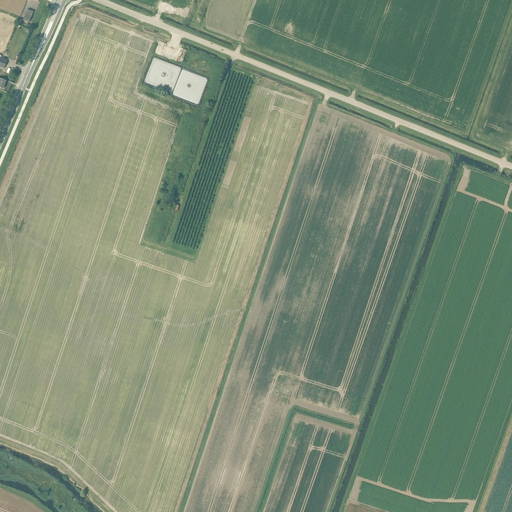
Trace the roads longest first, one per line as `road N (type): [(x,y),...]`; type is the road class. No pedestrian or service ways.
road 1 (unclassified): [(511,166),(97,0)]
road 2 (secondary): [(0,141),(60,0)]
